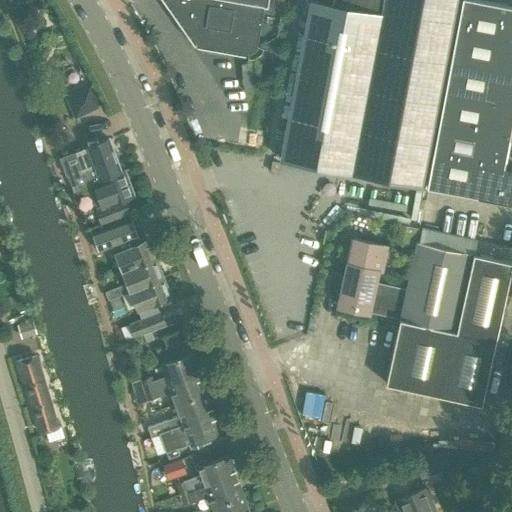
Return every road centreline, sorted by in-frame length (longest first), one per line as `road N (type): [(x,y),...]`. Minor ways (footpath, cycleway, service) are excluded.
road 1 (secondary): [(293,511),(124,82),(76,0)]
road 2 (unclassified): [(36,511),(0,375)]
